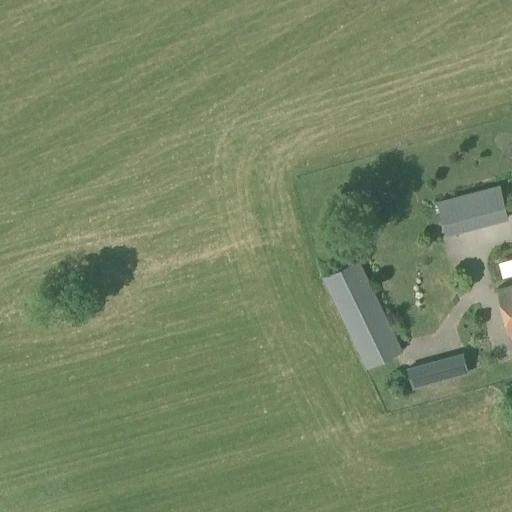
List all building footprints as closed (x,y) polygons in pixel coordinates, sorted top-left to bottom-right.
[(368,161),(444,142),(440,124),(411,131),(407,116),(360,128),(368,161)] [(379,190),(457,172),(451,143),(372,161),(379,190)] [(445,235),(509,218),(500,185),(436,202),(445,235)] [(365,368),(403,351),(359,259),(321,277),(365,368)] [(511,284),(497,289),(509,333),(511,331),(511,284)] [(442,381),(436,361),(408,369),(414,389),(442,381)]
